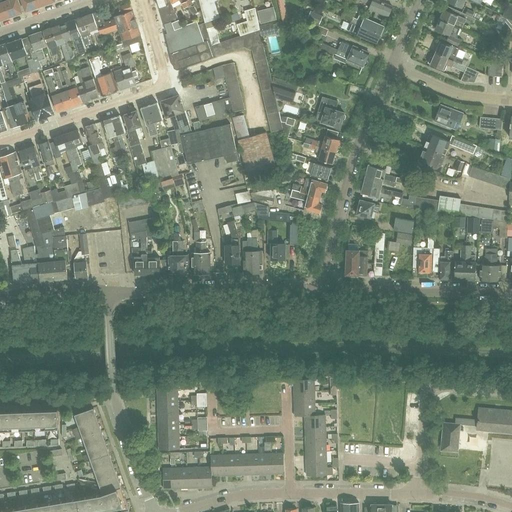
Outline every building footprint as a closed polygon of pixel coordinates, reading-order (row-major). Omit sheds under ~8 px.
[(0,0),(0,14),(2,20),(11,16),(6,1),(1,2),(0,0)] [(8,0),(6,1),(11,16),(21,13),(16,0),(8,0)] [(20,0),(25,12),(35,8),(31,0),(20,0)] [(45,5),(42,0),(31,0),(35,8),(45,5)] [(156,0),(163,22),(172,19),(172,20),(178,18),(173,8),(171,3),(167,5),(165,0),(156,0)] [(187,6),(183,0),(170,0),(172,2),(174,0),(178,0),(183,8),(187,6)] [(183,0),(187,6),(193,15),(198,12),(194,5),(192,6),(191,4),(189,0),(183,0)] [(216,0),(198,0),(205,22),(206,28),(215,26),(216,26),(214,18),(219,17),(214,2),(216,0)] [(283,0),(277,0),(282,21),(287,20),(283,0)] [(368,8),(375,12),(387,17),(392,6),(376,0),(359,0),(370,4),(368,8)] [(464,0),(447,0),(447,2),(463,9),(465,5),(462,4),(464,0)] [(502,16),(507,18),(511,20),(511,3),(511,4),(508,2),(502,16)] [(259,30),(258,27),(254,8),(244,11),(247,21),(236,24),(239,34),(240,36),(259,30)] [(296,18),(292,18),(292,21),(300,21),(299,19),(304,19),(303,8),(300,9),(300,14),(299,14),(299,17),(296,17),(296,18)] [(440,13),(438,19),(461,29),(465,22),(472,25),(475,19),(465,14),(463,18),(444,9),(442,14),(440,13)] [(99,10),(92,13),(100,35),(101,38),(105,37),(104,33),(118,28),(119,32),(122,40),(140,34),(132,10),(119,14),(113,16),(114,19),(103,23),(99,10)] [(319,24),(322,16),(310,11),(307,19),(319,24)] [(237,12),(230,16),(233,21),(240,18),(237,12)] [(92,13),(84,16),(90,33),(94,32),(97,40),(101,38),(100,35),(92,13)] [(344,14),(342,17),(351,21),(380,34),(383,26),(364,18),(359,15),(357,19),(344,14)] [(84,16),(76,19),(85,44),(89,43),(86,35),(90,33),(84,16)] [(167,43),(170,53),(195,44),(204,41),(198,25),(197,21),(182,26),(178,18),(172,20),(172,19),(163,22),(166,33),(165,34),(167,43)] [(511,20),(507,18),(502,29),(510,32),(511,27),(511,20)] [(74,19),(66,22),(72,40),(74,39),(79,54),(86,51),(74,19)] [(437,24),(435,29),(448,35),(446,41),(458,46),(461,40),(455,38),(456,34),(459,35),(461,29),(438,19),(436,23),(437,24)] [(376,43),(380,34),(351,21),(349,25),(347,30),(356,35),(376,43)] [(73,55),(71,49),(68,41),(72,40),(66,22),(58,25),(69,56),(73,55)] [(198,25),(204,41),(206,40),(209,39),(206,28),(205,22),(198,25)] [(258,27),(259,30),(260,36),(279,32),(277,23),(273,24),(274,27),(270,28),(269,24),(258,27)] [(58,25),(50,28),(56,46),(61,44),(67,60),(70,59),(69,56),(58,25)] [(211,45),(216,43),(220,42),(216,29),(216,30),(215,26),(206,28),(209,39),(211,45)] [(49,48),(53,47),(56,46),(50,28),(43,31),(49,48)] [(259,30),(240,36),(239,36),(243,47),(251,50),(263,48),(260,36),(259,30)] [(34,48),(29,50),(36,71),(43,69),(40,60),(45,59),(41,47),(46,45),(41,31),(29,35),(34,48)] [(122,40),(121,40),(122,43),(123,46),(124,46),(124,47),(130,45),(138,43),(142,41),(140,34),(122,40)] [(237,49),(243,47),(239,36),(233,38),(237,49)] [(17,72),(18,77),(23,76),(36,71),(29,50),(26,51),(21,38),(6,43),(12,60),(27,54),(26,58),(29,68),(17,72)] [(233,38),(228,40),(232,51),(237,49),(233,38)] [(204,41),(195,44),(170,53),(174,69),(176,70),(212,57),(206,40),(204,41)] [(228,40),(222,42),(226,53),(232,51),(228,40)] [(337,49),(333,48),(321,42),(320,44),(318,43),(314,50),(317,51),(315,55),(330,61),(334,53),(346,58),(346,59),(362,66),(363,65),(365,65),(366,65),(367,63),(367,60),(365,59),(368,53),(341,41),(337,49)] [(461,64),(463,59),(456,56),(459,49),(440,41),(435,52),(461,64)] [(220,55),(226,53),(222,42),(220,42),(216,43),(220,55)] [(5,43),(0,45),(0,56),(3,64),(7,63),(10,72),(14,70),(5,43)] [(122,43),(114,45),(116,51),(120,50),(119,49),(124,47),(124,46),(123,46),(122,43)] [(220,55),(216,43),(211,45),(215,57),(220,55)] [(498,45),(497,56),(494,76),(501,76),(504,46),(498,45)] [(251,50),(253,56),(264,53),(263,48),(251,50)] [(125,67),(113,71),(120,90),(121,89),(127,87),(128,87),(136,84),(134,81),(141,78),(140,75),(138,76),(136,70),(131,72),(129,66),(135,64),(130,52),(121,56),(123,60),(125,67)] [(479,72),(466,66),(461,64),(435,52),(433,58),(430,56),(427,62),(430,64),(444,70),(447,63),(464,71),(461,80),(464,81),(470,82),(474,82),(479,72)] [(59,53),(52,55),(54,63),(62,60),(59,53)] [(253,56),(254,62),(266,59),(264,53),(253,56)] [(487,75),(494,76),(497,56),(489,55),(487,75)] [(89,59),(102,96),(118,90),(111,72),(101,76),(99,69),(102,68),(98,56),(89,59)] [(254,62),(255,68),(267,65),(266,59),(254,62)] [(213,68),(215,74),(223,71),(234,68),(233,63),(221,65),(213,68)] [(257,73),(268,71),(267,65),(255,68),(257,73)] [(80,69),(81,70),(91,100),(99,97),(88,66),(80,69)] [(216,79),(224,77),(236,74),(234,68),(223,71),(215,74),(216,79)] [(66,84),(68,90),(74,105),(82,103),(77,87),(75,81),(70,82),(66,70),(62,71),(66,84)] [(77,75),(74,77),(75,81),(76,84),(77,87),(82,103),(91,100),(81,70),(77,72),(76,72),(77,75)] [(257,73),(258,79),(270,77),(268,71),(257,73)] [(53,73),(59,89),(60,93),(66,108),(74,105),(68,90),(66,84),(62,86),(57,72),(53,73)] [(236,74),(224,77),(225,83),(237,80),(236,74)] [(45,77),(57,111),(66,108),(60,93),(59,89),(57,90),(51,75),(45,77)] [(10,92),(20,124),(30,121),(23,101),(18,103),(12,86),(19,83),(17,77),(6,81),(8,88),(10,92)] [(258,79),(259,85),(271,82),(270,77),(258,79)] [(292,103),(297,85),(273,77),(273,84),(272,84),(276,99),(278,98),(292,103)] [(225,83),(227,89),(239,86),(237,80),(225,83)] [(4,82),(0,83),(0,84),(8,106),(4,108),(11,128),(20,124),(10,92),(8,88),(6,81),(4,82)] [(259,85),(261,91),(272,88),(271,82),(259,85)] [(33,99),(30,100),(37,119),(53,113),(47,94),(44,95),(40,83),(29,87),(33,99)] [(227,89),(228,95),(240,92),(239,86),(227,89)] [(262,97),(274,94),(272,88),(261,91),(262,97)] [(230,100),(241,98),(240,92),(228,95),(229,97),(230,100)] [(262,97),(263,103),(275,100),(274,94),(262,97)] [(180,135),(190,132),(178,95),(169,98),(178,125),(180,135)] [(232,112),(231,106),(230,100),(229,97),(194,107),(198,120),(232,112)] [(343,114),(344,113),(335,110),(337,102),(323,97),(315,119),(339,127),(342,120),(343,119),(345,116),(343,114)] [(181,153),(185,152),(183,142),(182,142),(180,135),(178,125),(169,98),(160,101),(166,117),(170,116),(174,126),(174,130),(177,143),(179,143),(181,153)] [(230,100),(231,106),(243,104),(241,98),(230,100)] [(263,103),(265,109),(276,106),(275,100),(263,103)] [(157,102),(148,105),(155,124),(158,123),(164,121),(163,119),(157,102)] [(243,104),(231,106),(232,112),(244,110),(243,104)] [(155,124),(148,105),(140,108),(150,136),(158,133),(155,124)] [(434,121),(454,128),(457,130),(458,126),(462,127),(467,115),(463,114),(460,113),(440,105),(434,121)] [(278,112),(276,106),(265,109),(266,115),(278,112)] [(136,166),(142,164),(147,183),(159,179),(154,160),(146,162),(135,127),(141,125),(136,111),(134,111),(133,111),(130,112),(129,113),(123,115),(128,129),(127,130),(129,137),(127,138),(136,166)] [(266,115),(268,121),(279,118),(278,112),(266,115)] [(119,115),(111,118),(121,152),(122,154),(126,153),(120,134),(125,132),(119,115)] [(230,119),(237,141),(249,184),(277,176),(264,133),(250,137),(243,115),(230,119)] [(295,119),(287,117),(285,123),(291,125),(294,126),(295,119)] [(122,154),(121,152),(111,118),(103,121),(108,138),(112,136),(115,146),(114,147),(110,148),(113,157),(122,154)] [(268,121),(269,126),(281,124),(279,118),(268,121)] [(195,131),(190,132),(180,135),(182,142),(183,142),(185,152),(188,163),(236,152),(230,123),(201,130),(199,121),(193,122),(195,131)] [(92,125),(85,127),(91,145),(88,146),(100,187),(104,201),(117,196),(123,194),(125,194),(120,181),(118,172),(111,174),(104,176),(100,163),(99,159),(102,158),(101,156),(106,154),(102,141),(100,141),(97,132),(98,131),(95,124),(92,125)] [(270,132),(282,130),(281,124),(269,126),(270,132)] [(82,143),(78,130),(66,134),(77,165),(82,163),(76,145),(82,143)] [(72,196),(86,192),(77,165),(66,134),(54,138),(59,151),(65,149),(71,165),(65,167),(67,173),(68,173),(72,184),(64,186),(65,190),(68,198),(69,198),(72,196)] [(429,134),(424,147),(435,151),(444,155),(449,142),(429,134)] [(319,142),(312,140),(311,144),(336,151),(339,139),(325,135),(324,141),(320,140),(319,142)] [(454,136),(450,144),(483,157),(486,149),(454,136)] [(160,141),(162,148),(166,147),(165,143),(169,142),(169,138),(160,141)] [(499,154),(500,140),(491,139),(489,150),(499,154)] [(38,144),(47,174),(52,173),(50,166),(54,164),(48,142),(46,142),(45,141),(43,142),(42,143),(38,144)] [(166,147),(162,148),(151,150),(154,160),(159,179),(178,174),(169,142),(165,143),(166,147)] [(332,163),(336,151),(311,144),(305,142),(304,146),(317,150),(316,153),(320,154),(318,159),(332,163)] [(28,148),(27,149),(34,173),(37,181),(42,180),(39,172),(37,165),(40,164),(34,146),(33,146),(31,146),(29,147),(28,148)] [(418,158),(415,167),(437,175),(441,167),(440,167),(444,155),(435,151),(424,147),(419,158),(418,158)] [(34,173),(27,149),(26,149),(24,149),(21,150),(20,151),(19,151),(25,169),(28,168),(30,175),(34,173)] [(16,151),(7,154),(18,195),(24,193),(18,174),(22,172),(16,151)] [(238,160),(236,152),(225,155),(227,162),(238,160)] [(288,152),(290,160),(296,159),(304,162),(305,157),(288,152)] [(18,195),(7,154),(0,156),(0,163),(5,178),(8,177),(14,196),(18,195)] [(460,172),(463,162),(458,160),(454,169),(460,172)] [(330,169),(330,167),(314,162),(310,175),(327,180),(329,174),(330,174),(332,170),(330,169)] [(468,176),(472,166),(467,164),(463,174),(468,176)] [(366,174),(395,182),(406,184),(407,180),(384,174),(385,169),(368,165),(368,166),(367,167),(366,169),(367,171),(366,174)] [(468,176),(474,178),(477,168),(472,166),(468,176)] [(474,178),(480,180),(483,170),(477,168),(474,178)] [(480,180),(485,182),(489,171),(483,170),(480,180)] [(489,171),(485,182),(491,184),(494,173),(489,171)] [(491,184),(497,185),(500,175),(494,173),(491,184)] [(394,186),(395,182),(366,174),(365,178),(364,178),(363,182),(364,182),(363,184),(380,188),(382,182),(394,186)] [(497,185),(502,187),(506,177),(501,175),(500,175),(497,185)] [(173,177),(161,181),(164,190),(175,186),(173,177)] [(306,178),(304,187),(307,188),(305,193),(308,194),(319,198),(321,191),(324,192),(325,190),(326,190),(327,186),(326,185),(326,184),(306,178)] [(410,191),(414,182),(408,180),(405,189),(410,191)] [(95,181),(87,184),(89,190),(97,188),(95,181)] [(161,181),(150,185),(152,194),(163,190),(161,181)] [(402,198),(404,194),(380,188),(363,184),(363,187),(361,187),(360,190),(361,192),(361,193),(362,193),(361,198),(377,202),(379,192),(402,198)] [(144,187),(147,203),(152,202),(149,185),(144,187)] [(88,207),(104,201),(100,187),(86,192),(88,207)] [(54,202),(56,202),(60,200),(64,199),(67,198),(68,198),(65,190),(58,193),(57,188),(51,190),(53,197),(52,197),(53,201),(54,202)] [(42,196),(45,203),(53,201),(52,197),(53,197),(51,190),(41,192),(42,196)] [(317,203),(319,198),(308,194),(305,193),(299,192),(292,190),(290,197),(306,201),(303,208),(318,213),(319,211),(321,211),(322,207),(320,206),(321,204),(317,203)] [(86,192),(72,196),(76,206),(77,210),(88,207),(86,192)] [(251,193),(253,200),(272,205),(274,198),(251,193)] [(402,198),(401,205),(408,206),(414,207),(415,196),(410,195),(409,199),(402,198)] [(440,195),(439,200),(438,210),(438,211),(444,212),(447,196),(440,195)] [(32,200),(33,207),(45,203),(42,196),(32,200)] [(454,197),(447,196),(444,212),(451,213),(454,197)] [(451,213),(459,214),(460,203),(461,198),(454,197),(451,213)] [(22,210),(25,210),(33,207),(32,200),(31,198),(20,202),(21,204),(22,210)] [(1,201),(0,201),(0,202),(4,217),(12,214),(12,213),(10,207),(8,199),(1,201)] [(199,212),(204,210),(202,200),(191,202),(193,208),(197,207),(199,212)] [(356,209),(356,210),(356,211),(357,212),(357,214),(359,214),(358,218),(363,219),(364,215),(380,220),(384,205),(360,200),(359,205),(358,206),(357,207),(357,208),(356,209)] [(45,203),(33,207),(46,250),(47,250),(49,280),(57,279),(54,250),(54,238),(54,237),(53,230),(55,229),(50,214),(59,212),(56,202),(54,202),(53,201),(45,203)] [(255,211),(253,202),(243,205),(244,209),(245,213),(255,211)] [(269,206),(253,202),(255,211),(257,218),(269,218),(269,206)] [(12,213),(22,210),(21,204),(10,207),(12,213)] [(33,207),(25,210),(38,249),(38,254),(41,281),(49,280),(47,250),(46,250),(33,207)] [(507,210),(501,209),(499,220),(507,222),(508,210),(507,210)] [(466,217),(455,216),(454,226),(465,227),(466,217)] [(412,233),(413,221),(395,218),(393,230),(412,233)] [(480,219),(468,219),(467,234),(480,234),(480,219)] [(499,220),(493,220),(493,219),(492,228),(499,229),(498,237),(506,238),(507,222),(499,220)] [(238,236),(233,220),(226,222),(232,238),(232,244),(224,245),(225,263),(239,262),(238,236)] [(55,229),(53,230),(54,237),(54,238),(54,250),(57,279),(67,278),(66,265),(66,261),(68,261),(68,251),(66,235),(65,235),(64,227),(55,229)] [(157,228),(152,229),(146,230),(146,237),(158,234),(157,228)] [(146,230),(141,231),(135,232),(133,233),(130,233),(131,240),(141,238),(141,244),(141,256),(134,256),(134,274),(147,274),(147,257),(147,253),(147,247),(146,237),(146,230)] [(284,259),(284,243),(276,243),(276,230),(268,230),(268,243),(271,243),(271,259),(284,259)] [(200,273),(200,241),(200,239),(200,232),(194,232),(194,241),(195,241),(195,252),(191,252),(192,273),(200,273)] [(82,252),(82,255),(88,254),(86,233),(80,234),(82,252)] [(382,275),(382,265),(384,233),(375,233),(373,262),(373,268),(374,275),(382,275)] [(14,235),(8,236),(10,247),(16,246),(14,235)] [(430,272),(430,263),(431,263),(432,248),(433,248),(434,237),(428,237),(428,248),(413,248),(413,267),(418,268),(417,271),(418,271),(419,273),(421,274),(422,274),(424,273),(425,272),(430,272)] [(200,241),(200,273),(210,273),(209,251),(205,251),(205,238),(200,238),(200,239),(200,241)] [(243,251),(244,273),(247,273),(252,272),(252,238),(247,238),(247,241),(243,241),(243,242),(243,251)] [(256,238),(252,238),(252,272),(261,272),(261,251),(257,251),(256,238)] [(168,259),(163,259),(165,270),(168,270),(168,273),(170,273),(171,274),(173,274),(175,272),(177,272),(177,241),(172,241),(172,255),(168,255),(168,259)] [(186,272),(187,272),(187,255),(183,255),(182,241),(177,241),(177,272),(181,272),(183,273),(185,273),(186,272)] [(455,260),(454,278),(464,279),(465,249),(465,245),(461,245),(460,260),(455,260)] [(475,255),(470,255),(470,245),(465,245),(465,249),(464,279),(475,279),(475,255)] [(22,264),(23,283),(31,282),(30,264),(29,256),(28,247),(27,248),(23,249),(25,264),(22,264)] [(41,281),(38,254),(35,254),(33,247),(28,247),(29,256),(30,264),(31,282),(41,281)] [(440,261),(439,278),(447,278),(447,276),(450,276),(451,262),(453,262),(454,251),(451,251),(448,251),(448,248),(446,248),(445,256),(440,256),(440,261)] [(491,248),(491,254),(490,280),(500,280),(501,265),(496,265),(497,248),(491,248)] [(366,275),(367,255),(367,250),(345,249),(345,274),(366,275)] [(17,250),(10,251),(11,259),(12,273),(13,272),(14,279),(14,283),(23,283),(22,264),(17,250)] [(78,252),(74,260),(76,277),(89,276),(87,267),(90,267),(88,254),(82,255),(82,252),(78,252)] [(490,280),(491,254),(485,253),(484,264),(480,264),(479,279),(490,280)] [(165,270),(163,259),(160,259),(160,257),(147,257),(147,274),(159,273),(159,270),(165,270)] [(294,391),(314,390),(314,379),(294,379),(294,391)] [(157,388),(158,400),(178,399),(177,388),(157,388)] [(294,391),(294,402),(314,402),(314,390),(294,391)] [(177,412),(178,399),(158,400),(157,412),(177,412)] [(295,416),(305,416),(305,415),(315,414),(314,402),(294,402),(295,416)] [(377,402),(376,412),(394,414),(395,404),(377,402)] [(98,419),(93,407),(74,414),(79,426),(98,419)] [(511,411),(479,408),(478,420),(456,418),(455,423),(443,422),(440,450),(458,452),(460,424),(477,426),(477,429),(511,432),(511,411)] [(34,430),(46,429),(45,409),(33,410),(34,430)] [(45,409),(46,429),(58,429),(58,409),(45,409)] [(0,410),(0,431),(10,431),(9,411),(0,410)] [(10,431),(22,430),(21,410),(9,411),(10,431)] [(21,410),(22,430),(34,430),(33,410),(21,410)] [(158,424),(178,424),(177,412),(157,412),(158,424)] [(376,412),(375,422),(393,424),(394,414),(376,412)] [(325,426),(325,414),(315,414),(305,415),(305,416),(305,427),(325,426)] [(79,426),(83,437),(102,430),(98,419),(79,426)] [(375,422),(374,432),(392,434),(393,424),(375,422)] [(178,436),(178,424),(158,424),(158,436),(178,436)] [(305,427),(305,438),(325,438),(325,426),(305,427)] [(83,437),(87,448),(106,442),(102,430),(83,437)] [(178,449),(178,436),(158,436),(159,450),(178,449)] [(325,438),(305,438),(306,450),(326,450),(325,438)] [(87,448),(91,460),(110,453),(106,442),(87,448)] [(306,450),(306,463),(326,462),(326,450),(306,450)] [(91,460),(94,471),(114,464),(110,453),(91,460)] [(272,453),(260,454),(260,474),(273,473),(272,453)] [(272,453),(273,473),(284,473),(283,453),(272,453)] [(224,475),(236,474),(236,454),(223,455),(224,475)] [(248,454),(236,454),(236,474),(249,474),(248,454)] [(249,474),(260,474),(260,454),(248,454),(249,474)] [(210,455),(211,467),(212,475),(224,475),(223,455),(210,455)] [(345,456),(345,474),(355,475),(355,457),(345,456)] [(355,457),(355,475),(364,475),(365,457),(355,457)] [(365,457),(364,475),(374,475),(374,457),(365,457)] [(374,457),(374,475),(384,475),(384,457),(374,457)] [(384,457),(384,475),(394,475),(394,457),(384,457)] [(326,475),(326,462),(306,463),(306,475),(326,475)] [(94,471),(98,482),(118,476),(114,464),(94,471)] [(188,488),(201,487),(200,467),(188,468),(188,488)] [(211,467),(200,467),(201,487),(212,487),(212,475),(211,467)] [(176,488),(175,468),(163,468),(163,488),(176,488)] [(188,468),(175,468),(176,488),(188,488),(188,468)] [(98,482),(102,493),(116,488),(117,489),(122,487),(118,476),(98,482)] [(103,511),(114,511),(130,510),(122,487),(117,489),(116,488),(102,493),(101,494),(103,511)] [(91,511),(103,511),(101,494),(89,496),(91,511)] [(79,511),(91,511),(89,496),(77,498),(79,511)] [(66,511),(79,511),(77,498),(65,500),(66,511)] [(54,511),(66,511),(65,500),(53,502),(54,511)] [(42,511),(54,511),(53,502),(41,504),(42,511)] [(359,511),(359,502),(350,503),(350,511),(359,511)] [(350,511),(350,503),(341,503),(341,511),(350,511)] [(372,508),(371,511),(381,511),(382,504),(378,504),(377,504),(376,503),(373,503),(373,504),(372,504),(372,508)] [(382,504),(381,511),(391,511),(392,508),(392,505),(392,504),(391,504),(390,503),(387,503),(387,504),(386,504),(382,504)]
